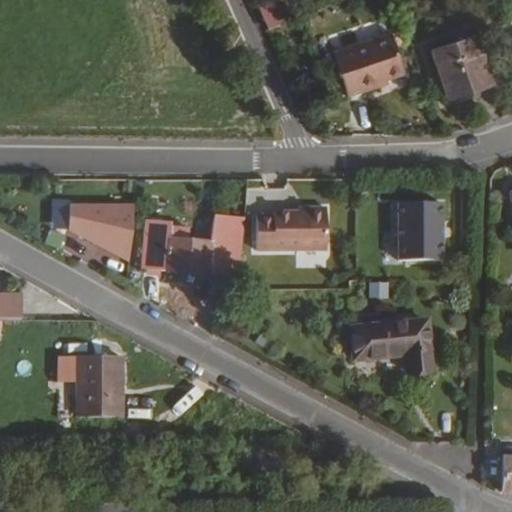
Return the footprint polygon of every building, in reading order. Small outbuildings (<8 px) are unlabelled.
[(272,0),(255,0),(267,25),(281,18),(272,0)] [(504,85),(489,33),(449,46),(462,98),(504,85)] [(390,79),(407,73),(394,34),(336,53),(350,96),(381,86),(380,82),(390,79)] [(445,197),(399,197),(399,255),(446,256),(445,197)] [(129,262),(134,200),(69,200),(68,229),(129,262)] [(329,249),(328,203),(258,203),(257,249),(329,249)] [(68,224),(69,204),(56,204),(55,223),(68,224)] [(245,218),(216,216),(212,242),(209,275),(238,276),(245,218)] [(140,266),(163,269),(170,220),(144,218),(140,266)] [(189,227),(170,227),(169,236),(188,238),(189,227)] [(169,236),(165,268),(209,275),(212,242),(188,238),(169,236)] [(252,303),(265,302),(265,269),(253,269),(252,303)] [(361,303),(361,270),(265,269),(265,302),(361,303)] [(0,320),(24,319),(22,290),(0,291),(0,320)] [(352,360),(402,354),(405,374),(428,371),(423,322),(349,328),(352,360)] [(123,377),(123,354),(98,354),(80,354),(80,376),(123,377)] [(80,429),(123,430),(123,377),(80,376),(80,429)] [(303,475),(303,445),(254,445),(254,474),(303,475)]
